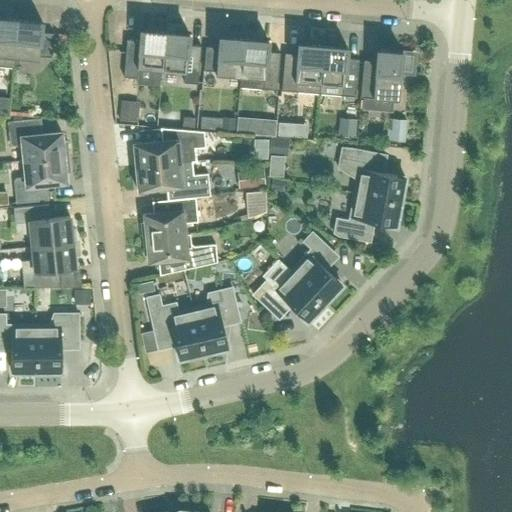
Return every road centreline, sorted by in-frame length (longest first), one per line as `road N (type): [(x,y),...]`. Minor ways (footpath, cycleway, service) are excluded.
road 1 (tertiary): [(459,13),(448,187),(429,253),(339,348),(310,367),(131,411)]
road 2 (residential): [(131,411),(92,0)]
road 3 (residential): [(137,480),(224,473),(421,496),(420,511)]
road 4 (residential): [(459,13),(300,0)]
road 5 (residential): [(0,502),(137,480)]
road 6 (tertiary): [(131,411),(0,416)]
